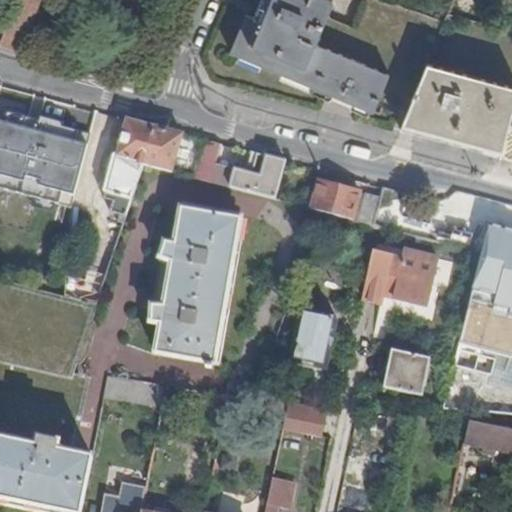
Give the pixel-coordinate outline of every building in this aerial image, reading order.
[(18,0),(0,48),(21,54),(42,0),(18,0)] [(269,0),(260,25),(246,20),(231,57),(375,116),(390,77),(317,48),(334,6),(318,0),(269,0)] [(511,90),(429,68),(405,128),(503,153),(511,118),(511,90)] [(0,187),(73,205),(90,133),(62,126),(60,121),(41,116),(39,119),(0,108),(0,187)] [(156,131),(128,124),(118,159),(116,161),(107,195),(108,196),(107,203),(116,206),(113,217),(128,222),(145,170),(144,169),(156,131)] [(184,138),(156,131),(144,169),(145,170),(174,177),(184,138)] [(222,149),(207,144),(197,183),(213,187),(217,169),(222,149)] [(217,169),(213,187),(278,204),(287,166),(259,158),(253,178),(217,169)] [(320,186),(313,213),(325,217),(354,225),(361,197),(320,186)] [(376,231),(383,202),(369,199),(362,227),(376,231)] [(241,217),(185,207),(177,250),(167,248),(164,264),(174,268),(166,311),(155,313),(153,328),(163,329),(157,358),(208,367),(207,371),(214,373),(215,369),(218,369),(244,224),(240,224),(241,217)] [(511,219),(485,212),(450,371),(511,387),(511,219)] [(107,285),(116,256),(90,248),(81,276),(107,285)] [(403,260),(384,257),(377,287),(373,304),(383,306),(385,298),(429,308),(439,259),(405,251),(403,260)] [(374,254),(368,286),(377,287),(384,257),(374,254)] [(377,287),(368,286),(364,302),(373,304),(377,287)] [(79,298),(78,304),(99,310),(101,303),(79,298)] [(302,316),(298,333),(290,365),(329,373),(336,341),(340,324),(302,316)] [(433,363),(395,355),(387,391),(424,400),(433,363)] [(110,383),(106,403),(166,412),(170,392),(110,383)] [(323,439),(329,413),(290,408),(285,431),(323,439)] [(511,433),(472,425),(467,447),(511,456),(511,433)] [(83,511),(95,460),(0,438),(0,503),(38,511),(83,511)] [(234,454),(226,453),(222,472),(230,474),(237,469),(239,462),(234,454)] [(291,511),(297,487),(275,482),(268,511),(279,511),(280,511),(284,511),(291,511)] [(145,511),(149,493),(125,489),(121,511),(145,511)]
